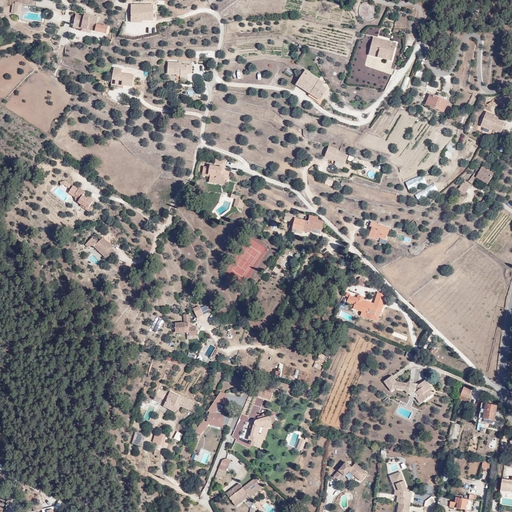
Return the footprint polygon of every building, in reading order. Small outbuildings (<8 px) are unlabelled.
[(21,3),(14,2),(12,14),(19,15),(21,3)] [(130,5),(130,14),(151,13),(150,9),(136,9),(136,5),(130,5)] [(151,13),(130,14),(130,22),(142,23),(142,20),(151,19),(151,13)] [(76,17),(73,29),(81,31),(82,29),(90,31),(106,35),(107,29),(95,26),(96,21),(90,19),(85,18),(85,19),(76,17)] [(383,58),(393,61),(397,46),(379,42),(380,39),(374,38),(371,52),(384,55),(383,58)] [(179,75),(180,76),(186,77),(186,73),(191,73),(191,65),(176,65),(176,64),(167,63),(167,74),(179,75)] [(111,84),(110,88),(122,90),(122,88),(123,86),(132,88),(134,77),(124,75),(124,77),(120,77),(120,75),(121,71),(113,70),(111,84)] [(309,95),(311,93),(320,99),(326,90),(321,86),(305,76),(307,74),(307,73),(304,70),(294,85),(309,95)] [(305,76),(321,86),(323,84),(307,74),(305,76)] [(404,92),(410,78),(406,76),(400,90),(404,92)] [(409,89),(424,94),(427,83),(421,80),(419,86),(411,84),(409,89)] [(311,93),(309,95),(319,101),(320,99),(311,93)] [(431,105),(430,107),(443,113),(447,102),(437,98),(438,96),(434,95),(434,96),(429,95),(426,103),(431,105)] [(482,114),(477,128),(489,132),(489,130),(498,133),(501,124),(494,121),(493,123),(490,121),(491,118),(491,117),(482,114)] [(449,159),(455,148),(453,147),(455,143),(450,140),(442,156),(449,159)] [(336,159),(335,161),(344,165),(348,155),(337,151),(338,150),(329,146),(325,156),(333,160),(334,158),(336,159)] [(208,178),(207,184),(215,185),(216,180),(226,182),(228,173),(226,173),(221,172),(222,170),(218,169),(208,167),(208,170),(202,168),(200,177),(208,178)] [(477,170),(468,184),(472,186),(476,180),(487,187),(495,175),(482,168),(480,172),(477,170)] [(328,176),(325,184),(331,186),(334,178),(328,176)] [(424,176),(405,180),(407,190),(426,185),(424,176)] [(461,194),(465,196),(471,188),(465,184),(459,192),(461,194)] [(78,189),(74,195),(75,196),(74,197),(74,201),(80,205),(79,206),(89,213),(91,209),(88,207),(92,202),(88,199),(87,200),(81,196),(84,193),(78,189)] [(238,201),(230,197),(229,199),(234,201),(232,207),(236,209),(238,201)] [(304,222),(297,221),(293,220),(291,234),(297,234),(298,233),(310,234),(310,230),(322,231),(323,225),(317,223),(317,219),(309,218),(308,219),(308,223),(304,222)] [(374,241),(375,238),(385,242),(389,231),(371,224),(368,230),(371,230),(368,238),(374,241)] [(109,257),(111,260),(114,256),(108,250),(110,249),(101,240),(96,245),(91,240),(83,247),(86,250),(88,249),(92,249),(105,261),(109,257)] [(293,250),(303,256),(304,253),(295,248),(293,250)] [(355,285),(362,287),(364,280),(357,278),(355,285)] [(377,295),(375,301),(383,304),(385,298),(377,295)] [(362,300),(363,297),(360,296),(358,299),(357,299),(355,305),(358,306),(356,310),(361,312),(374,315),(375,312),(380,313),(383,304),(375,301),(374,305),(371,304),(371,303),(362,300)] [(194,309),(198,318),(204,315),(201,309),(198,307),(194,309)] [(176,325),(179,334),(188,334),(188,337),(196,336),(195,329),(191,329),(191,325),(189,325),(188,316),(182,316),(183,325),(176,325)] [(433,395),(429,390),(426,386),(430,383),(427,380),(416,387),(411,381),(407,383),(397,381),(393,375),(385,381),(392,391),(396,388),(406,390),(409,395),(410,394),(412,397),(417,398),(420,396),(424,401),(433,395)] [(460,398),(467,401),(472,390),(465,387),(460,398)] [(178,404),(196,410),(199,400),(169,389),(167,397),(166,401),(161,399),(159,402),(164,404),(164,406),(177,410),(178,404)] [(262,389),(260,396),(272,400),(274,393),(262,389)] [(224,391),(218,400),(221,401),(228,403),(229,392),(224,391)] [(204,420),(200,426),(207,428),(211,423),(213,421),(219,423),(222,413),(217,412),(220,402),(217,401),(211,410),(212,410),(208,421),(204,420)] [(497,407),(481,404),(478,418),(494,421),(497,407)] [(261,443),(263,435),(262,435),(260,434),(263,427),(265,426),(273,424),(272,421),(278,420),(276,415),(269,417),(267,413),(264,414),(265,415),(259,416),(260,420),(258,420),(256,422),(255,424),(255,425),(254,425),(250,440),(253,440),(252,445),(262,448),(264,444),(261,443)] [(265,426),(262,435),(263,435),(261,443),(264,444),(269,428),(274,426),(273,424),(265,426)] [(460,425),(452,424),(448,442),(455,444),(460,425)] [(197,431),(202,434),(207,428),(200,426),(197,431)] [(157,444),(163,446),(167,434),(165,434),(166,430),(163,429),(162,433),(161,433),(159,436),(157,444)] [(142,446),(145,434),(135,432),(132,443),(142,446)] [(300,439),(297,449),(303,451),(306,441),(300,439)] [(224,460),(220,469),(228,472),(233,460),(230,460),(227,459),(224,460)] [(353,467),(347,461),(333,477),(339,482),(351,470),(362,480),(369,473),(357,463),(353,467)] [(403,511),(404,510),(409,511),(412,497),(405,496),(405,492),(408,492),(408,491),(408,490),(402,472),(391,475),(394,485),(397,484),(399,491),(398,496),(397,502),(400,503),(398,511),(403,511)] [(251,498),(264,488),(257,478),(244,488),(242,489),(239,485),(227,493),(235,504),(244,497),(243,495),(247,493),(250,497),(251,498)] [(501,491),(511,493),(511,491),(511,490),(511,481),(502,480),(501,491)] [(243,495),(244,497),(235,504),(237,506),(250,497),(247,493),(243,495)] [(472,500),(474,500),(474,496),(469,495),(468,500),(455,498),(454,503),(449,502),(448,508),(470,511),(472,500)]
